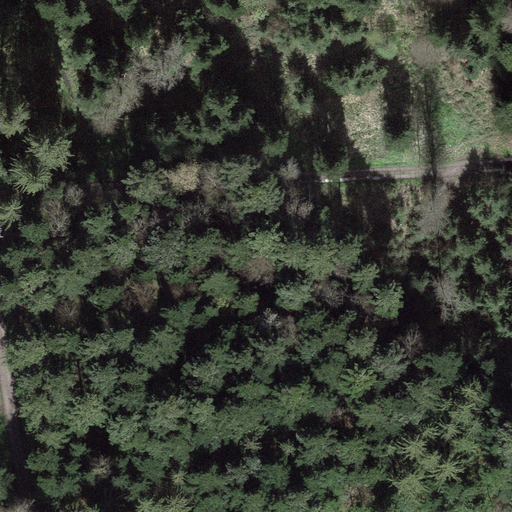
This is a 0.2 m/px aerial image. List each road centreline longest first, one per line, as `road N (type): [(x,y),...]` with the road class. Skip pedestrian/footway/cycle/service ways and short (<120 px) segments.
road 1 (track): [(511,154),(0,184)]
road 2 (track): [(25,511),(0,352)]
